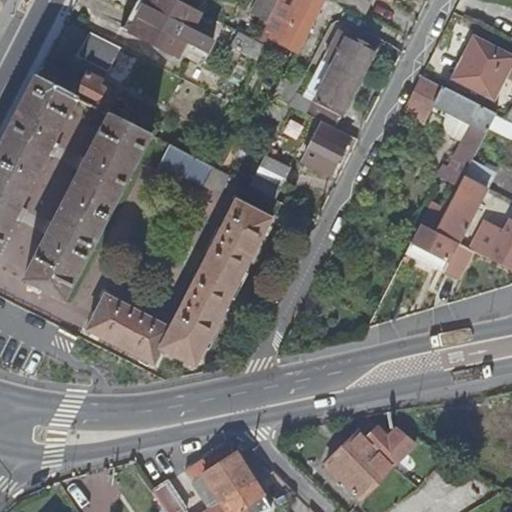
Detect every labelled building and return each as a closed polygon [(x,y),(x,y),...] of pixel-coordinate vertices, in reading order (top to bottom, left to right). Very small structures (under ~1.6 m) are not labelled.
[(194,31),(203,15),(187,6),(174,0),(146,0),(130,33),(179,60),(187,45),(208,56),(216,42),(194,31)] [(280,3),(262,39),(270,44),(273,37),(301,50),(324,5),(313,0),(302,0),(293,21),(285,17),(289,8),(280,3)] [(338,0),(337,3),(364,17),(372,0),(380,0),(391,5),(393,0),(338,0)] [(348,37),(337,57),(331,68),(312,104),(294,95),(288,107),(334,131),(343,114),(347,116),(352,107),(347,104),(375,51),(348,37)] [(511,66),(511,57),(475,38),(453,80),(494,101),(511,66)] [(331,68),(337,57),(332,56),(327,65),(331,68)] [(81,101),(109,116),(119,95),(105,88),(107,83),(89,75),(77,99),(81,101)] [(272,102),(286,110),(288,107),(294,95),(300,82),(286,75),(272,102)] [(465,175),(496,114),(422,77),(413,95),(473,126),(451,168),(465,175)] [(77,99),(39,80),(0,155),(0,254),(81,101),(77,99)] [(153,139),(113,118),(28,283),(67,303),(153,139)] [(347,141),(320,127),(302,161),(329,175),(347,141)] [(237,151),(218,142),(205,166),(224,176),(237,151)] [(205,166),(168,147),(159,166),(203,189),(205,186),(219,194),(227,177),(224,176),(205,166)] [(248,188),(267,198),(284,164),(265,155),(248,188)] [(488,187),(465,175),(435,232),(458,244),(488,187)] [(172,330),(107,298),(89,333),(156,366),(162,352),(196,368),(271,221),(237,204),(172,330)] [(316,223),(291,211),(284,223),(309,235),(316,223)] [(511,271),(511,219),(510,218),(503,231),(483,221),(467,249),(483,256),(511,271)] [(429,263),(436,268),(446,272),(460,245),(458,244),(435,232),(421,225),(412,243),(427,251),(425,255),(431,258),(429,263)] [(423,440),(401,427),(389,439),(380,431),(368,443),(359,435),(327,467),(364,503),(396,471),(394,469),(423,440)] [(184,511),(167,486),(155,494),(166,511),(265,511),(269,510),(235,458),(202,478),(203,481),(200,483),(216,510),(213,511),(184,511)]
